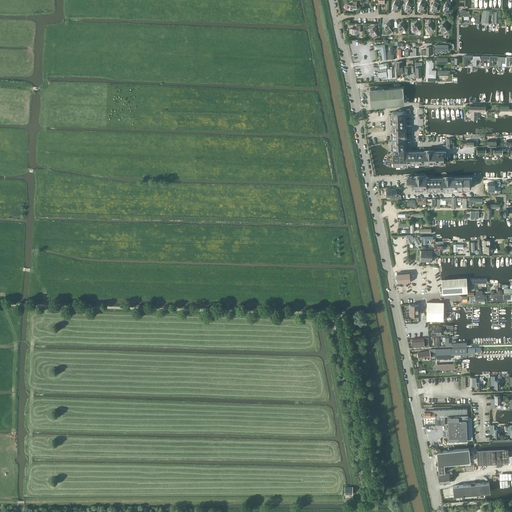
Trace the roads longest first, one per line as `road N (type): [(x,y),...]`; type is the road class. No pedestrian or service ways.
road 1 (unclassified): [(439,511),(330,0)]
road 2 (track): [(408,511),(308,0)]
road 3 (track): [(375,500),(0,501)]
road 4 (track): [(375,509),(343,315),(216,310)]
road 5 (track): [(31,465),(33,339),(45,314),(35,271),(37,206)]
road 6 (track): [(9,502),(16,342),(2,305)]
